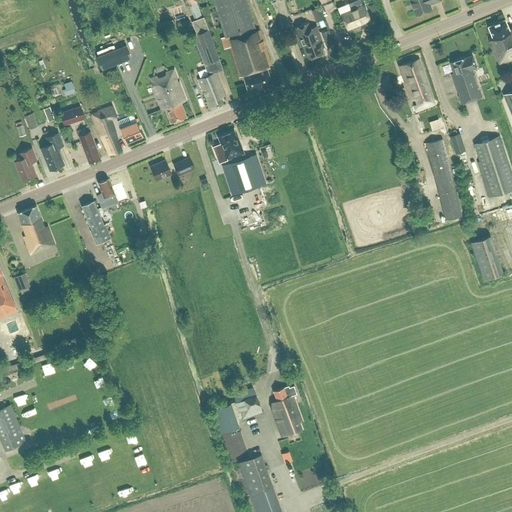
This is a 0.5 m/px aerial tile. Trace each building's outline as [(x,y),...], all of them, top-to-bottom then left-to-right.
[(228,35),(230,40),(229,41),(245,92),(266,85),(263,77),(269,75),(256,31),(254,31),(253,28),(254,27),(246,0),(213,0),(225,36),(228,35)] [(348,2),(337,7),(340,15),(341,14),(347,28),(350,26),(351,29),(354,29),(358,28),(360,25),(359,23),(369,18),(364,5),(362,6),(360,0),(356,0),(348,3),(348,2)] [(438,0),(410,0),(417,15),(431,9),(429,4),(438,0)] [(218,58),(208,29),(203,16),(191,21),(196,33),(207,62),(218,58)] [(101,19),(97,23),(113,39),(117,36),(101,19)] [(488,37),(499,64),(511,58),(511,28),(509,30),(504,19),(488,26),(492,36),(488,37)] [(301,46),(304,45),(314,41),(312,35),(318,32),(316,25),(310,28),(307,22),(294,27),(301,46)] [(320,46),(323,44),(318,32),(312,35),(314,41),(304,45),(309,58),(323,52),(320,46)] [(97,56),(102,68),(131,57),(126,45),(97,56)] [(451,73),(461,103),(481,97),(472,69),(476,67),(472,55),(465,57),(450,62),(453,72),(451,73)] [(399,65),(407,88),(427,81),(423,70),(419,58),(399,65)] [(156,76),(150,78),(162,109),(165,108),(170,122),(186,116),(180,102),(185,100),(174,69),(166,72),(166,75),(158,78),(156,76)] [(209,108),(223,103),(220,97),(224,95),(215,72),(207,75),(204,69),(197,71),(200,78),(198,79),(207,101),(206,101),(209,108)] [(511,90),(511,83),(504,84),(503,76),(495,77),(496,91),(511,90)] [(427,81),(407,88),(411,99),(415,98),(417,104),(412,105),(414,111),(434,104),(427,81)] [(61,95),(72,91),(70,83),(58,87),(61,95)] [(511,90),(503,94),(511,115),(511,90)] [(121,150),(116,139),(108,118),(115,115),(112,105),(90,113),(93,121),(104,144),(108,155),(121,150)] [(45,106),(39,108),(45,120),(51,118),(45,106)] [(73,108),(60,113),(63,123),(84,116),(80,106),(73,108)] [(37,125),(33,112),(24,115),(29,128),(37,125)] [(121,127),(120,127),(126,142),(142,135),(136,121),(133,114),(117,120),(121,127)] [(436,126),(433,116),(416,122),(419,132),(436,126)] [(23,125),(16,127),(20,136),(26,134),(23,125)] [(215,145),(213,146),(219,163),(221,162),(242,154),(240,147),(233,130),(218,136),(220,143),(215,145)] [(100,158),(89,131),(79,135),(89,162),(100,158)] [(58,132),(51,135),(45,137),(48,144),(40,147),(50,169),(63,163),(57,147),(63,145),(58,132)] [(449,136),(455,153),(465,150),(460,132),(449,136)] [(495,135),(473,142),(479,161),(477,161),(489,196),(511,188),(511,174),(499,136),(495,137),(495,135)] [(426,142),(435,180),(445,219),(461,215),(452,176),(442,138),(426,142)] [(21,158),(14,161),(22,180),(36,175),(30,162),(36,159),(31,148),(19,153),(21,158)] [(256,154),(222,165),(231,194),(265,183),(256,154)] [(189,156),(173,163),(178,175),(195,168),(189,156)] [(171,173),(165,159),(150,166),(156,179),(171,173)] [(118,201),(111,185),(111,186),(108,178),(98,182),(101,191),(102,193),(97,195),(101,207),(107,205),(118,201)] [(110,236),(105,223),(103,223),(100,215),(94,200),(82,205),(91,228),(90,229),(96,242),(110,236)] [(55,244),(47,225),(44,226),(36,204),(17,211),(26,234),(24,235),(31,253),(55,244)] [(489,235),(471,241),(484,279),(502,273),(489,235)] [(134,241),(136,248),(144,245),(141,238),(134,241)] [(0,317),(17,310),(2,275),(4,275),(0,266),(0,317)] [(14,295),(26,291),(19,273),(7,277),(14,295)] [(274,407),(271,408),(282,436),(301,429),(298,421),(301,420),(292,394),(296,393),(293,385),(289,386),(288,385),(273,390),(276,400),(272,402),(274,407)] [(253,387),(233,394),(241,418),(262,411),(253,387)] [(105,392),(96,396),(100,405),(109,400),(105,392)] [(0,407),(0,438),(5,450),(26,441),(20,427),(10,403),(0,407)] [(230,403),(212,409),(220,432),(238,426),(230,403)] [(269,476),(246,484),(249,491),(271,483),(269,476)]
